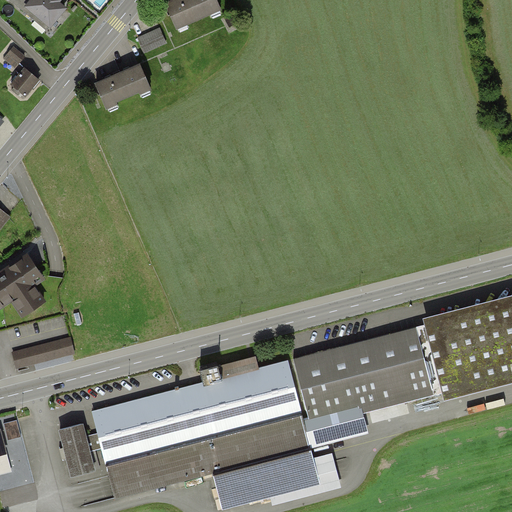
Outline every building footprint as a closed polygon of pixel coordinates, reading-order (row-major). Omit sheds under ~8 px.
[(10,0),(46,31),(48,29),(50,31),(68,11),(61,5),(62,4),(58,0),(10,0)] [(230,14),(224,0),(185,0),(176,4),(187,30),(230,14)] [(164,29),(141,39),(147,54),(171,45),(164,29)] [(24,55),(13,46),(3,58),(14,67),(24,55)] [(149,68),(105,86),(114,109),(158,91),(149,68)] [(39,80),(25,69),(12,85),(15,87),(12,90),(18,95),(20,92),(25,96),(39,80)] [(0,230),(12,217),(0,206),(0,230)] [(45,278),(28,252),(0,270),(0,308),(12,300),(23,317),(47,301),(36,284),(45,278)] [(511,301),(440,320),(458,388),(511,374),(511,301)] [(434,394),(416,327),(257,369),(254,358),(219,367),(218,364),(200,369),(203,381),(93,410),(99,432),(85,436),(82,423),(60,429),(72,476),(94,471),(89,452),(104,448),(117,498),(213,473),(223,509),(320,484),(310,447),(365,433),(358,405),(413,391),(415,399),(434,394)] [(71,336),(13,351),(17,369),(76,354),(71,336)] [(17,420),(4,424),(8,440),(21,437),(17,420)]
